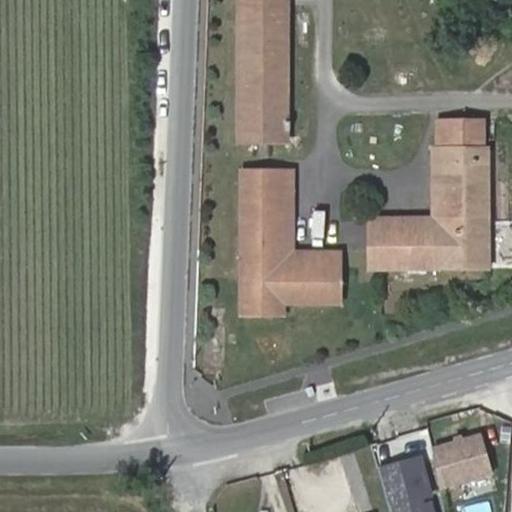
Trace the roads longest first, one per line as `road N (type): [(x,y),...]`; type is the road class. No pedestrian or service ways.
road 1 (residential): [(165,449),(191,0)]
road 2 (tertiary): [(511,355),(165,449)]
road 3 (tertiary): [(165,449),(0,454)]
